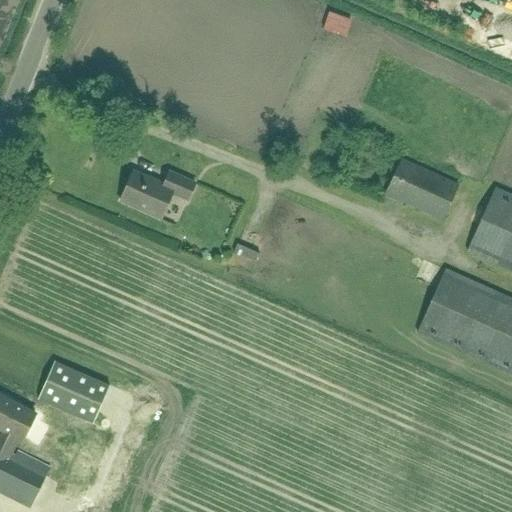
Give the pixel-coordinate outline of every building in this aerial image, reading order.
[(332,16),(325,31),(346,40),(353,25),(332,16)] [(440,221),(457,185),(400,159),(384,195),(440,221)] [(82,161),(82,174),(95,174),(95,161),(82,161)] [(186,200),(193,184),(168,173),(162,186),(131,172),(119,202),(159,219),(170,194),(186,200)] [(511,196),(494,188),(466,251),(511,271),(511,300),(444,270),(416,333),(511,375),(511,196)] [(93,418),(107,389),(52,364),(35,401),(47,406),(50,399),(93,418)] [(0,493),(28,508),(48,467),(15,450),(13,455),(9,453),(14,443),(18,445),(33,414),(0,397),(0,430),(2,431),(0,435),(0,493)]
